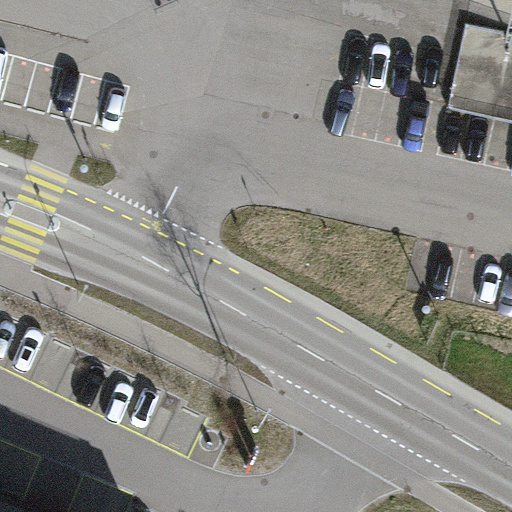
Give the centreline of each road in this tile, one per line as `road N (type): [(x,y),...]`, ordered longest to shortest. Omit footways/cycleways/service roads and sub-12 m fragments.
road 1 (residential): [(511,215),(326,174),(203,132),(138,263)]
road 2 (primary): [(511,469),(138,263)]
road 3 (primary): [(138,263),(0,206)]
